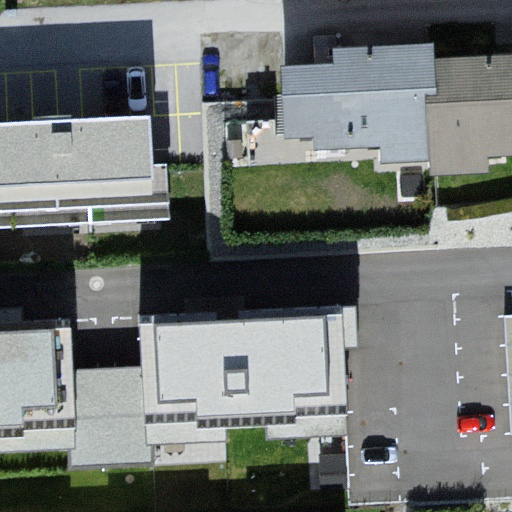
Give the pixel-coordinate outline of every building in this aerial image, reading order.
[(341,78),(295,79),(297,157),(381,155),(382,175),(443,173),(440,69),(440,56),(341,58),(341,78)] [(511,66),(440,69),(443,173),(443,189),(494,188),(493,160),(511,159),(511,66)] [(0,188),(153,182),(150,116),(0,123),(0,188)] [(361,297),(130,308),(137,453),(354,442),(349,353),(363,352),(361,297)] [(81,309),(0,312),(0,457),(86,455),(81,309)]
